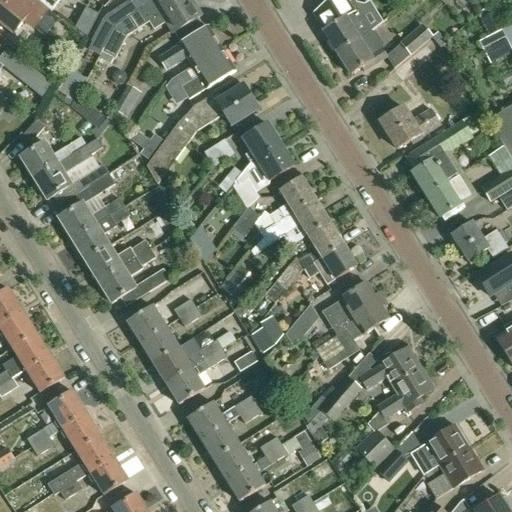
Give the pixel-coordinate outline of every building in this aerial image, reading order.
[(11,0),(0,0),(0,24),(13,35),(24,22),(43,37),(58,19),(50,12),(35,0),(25,0),(20,7),(11,0)] [(35,0),(50,12),(60,0),(35,0)] [(116,27),(114,25),(130,15),(134,13),(155,0),(136,0),(130,4),(129,3),(107,17),(102,22),(91,43),(92,44),(104,50),(115,28),(116,27)] [(165,22),(172,33),(200,15),(193,4),(190,0),(155,0),(134,13),(130,15),(114,25),(116,27),(115,28),(104,50),(102,53),(115,60),(127,37),(149,23),(153,29),(165,22)] [(332,52),(336,50),(338,53),(360,40),(372,32),(356,6),(352,9),(346,0),(331,0),(316,13),(326,30),(325,31),(329,38),(325,41),(332,52)] [(91,36),(100,12),(88,7),(78,31),(91,36)] [(481,20),(489,37),(478,43),(481,50),(483,49),(502,40),(505,38),(501,31),(492,14),(481,20)] [(511,47),(511,23),(502,29),(511,47)] [(208,27),(180,44),(158,58),(166,71),(192,56),(197,66),(207,60),(222,50),(208,27)] [(411,56),(432,38),(423,27),(402,45),(411,56)] [(360,40),(338,53),(352,75),(362,69),(364,72),(388,58),(383,49),(382,50),(383,45),(376,34),(373,33),(372,32),(360,40)] [(438,33),(432,38),(441,48),(446,44),(438,33)] [(7,50),(0,58),(0,65),(26,87),(37,74),(32,70),(16,56),(7,50)] [(207,60),(197,66),(204,76),(182,89),(190,101),(236,73),(222,50),(207,60)] [(81,91),(89,81),(76,71),(68,81),(81,91)] [(128,86),(113,112),(120,124),(124,118),(127,119),(141,93),(128,86)] [(178,126),(165,144),(152,161),(150,163),(147,168),(158,186),(197,131),(225,114),(233,126),(259,110),(244,86),(218,102),(214,96),(193,108),(179,124),(178,126)] [(511,107),(488,123),(511,161),(511,107)] [(422,139),(441,127),(442,126),(432,110),(412,122),(404,108),(381,122),(398,150),(420,137),(422,139)] [(36,122),(22,137),(30,145),(44,129),(36,122)] [(405,158),(415,173),(413,174),(427,196),(462,175),(448,153),(472,138),(462,122),(405,158)] [(265,156),(282,145),(269,124),(245,139),(252,152),(247,156),(253,165),(256,162),(265,156)] [(143,151),(140,156),(150,163),(152,161),(164,143),(154,136),(149,142),(143,151)] [(45,143),(21,159),(35,181),(86,148),(81,140),(54,157),(53,156),(45,143)] [(214,168),(234,155),(225,140),(205,153),(214,168)] [(86,148),(35,181),(48,201),(54,198),(59,207),(81,193),(108,176),(102,166),(99,169),(92,157),(103,151),(102,148),(97,141),(86,148)] [(296,167),(282,145),(265,156),(256,162),(253,165),(244,175),(237,183),(239,187),(248,182),(256,195),(270,186),(271,183),(296,167)] [(228,177),(236,184),(237,183),(244,175),(235,168),(228,177)] [(511,188),(511,169),(482,188),(491,202),(511,188)] [(476,196),(462,175),(427,196),(441,218),(451,212),(453,215),(465,208),(463,204),(476,196)] [(108,176),(81,193),(88,203),(102,194),(115,186),(108,176)] [(264,213),(261,217),(249,208),(233,229),(245,238),(254,226),(261,237),(263,236),(276,227),(292,217),(317,201),(304,179),(282,193),(289,204),(270,216),(264,213)] [(181,198),(179,194),(174,193),(170,196),(169,200),(171,205),(176,206),(180,203),(181,198)] [(511,207),(511,193),(500,201),(506,211),(511,207)] [(84,203),(65,215),(59,219),(72,240),(118,211),(124,207),(119,199),(106,208),(105,207),(92,216),(84,203)] [(276,227),(263,236),(261,237),(263,240),(251,253),(254,258),(303,225),(308,233),(310,237),(324,228),(332,224),(317,201),(292,217),(276,227)] [(124,207),(118,211),(72,240),(86,261),(111,246),(103,234),(130,217),(124,207)] [(484,239),(474,223),(453,236),(469,262),(488,250),(493,258),(508,248),(497,231),(484,239)] [(299,261),(297,257),(266,296),(276,304),(304,270),(306,272),(321,262),(339,251),(346,246),(332,224),(324,228),(310,237),(318,249),(299,261)] [(204,241),(204,233),(200,227),(189,240),(197,252),(204,241)] [(111,246),(86,261),(98,282),(135,260),(150,250),(145,241),(131,251),(130,249),(118,257),(111,246)] [(321,262),(306,272),(310,279),(320,273),(322,276),(328,286),(337,281),(359,267),(358,266),(346,246),(339,251),(321,262)] [(156,258),(150,250),(135,260),(98,282),(112,303),(120,298),(126,308),(170,280),(163,269),(136,287),(131,278),(144,270),(142,267),(156,258)] [(511,254),(478,276),(491,297),(511,284),(511,254)] [(222,288),(222,289),(224,291),(239,305),(251,291),(258,283),(240,268),(233,276),(222,288)] [(343,299),(343,300),(324,312),(336,332),(340,330),(338,327),(379,301),(368,284),(343,299)] [(0,326),(22,312),(9,290),(0,295),(0,326)] [(180,319),(197,309),(191,300),(174,311),(180,319)] [(340,330),(336,332),(339,336),(316,350),(329,370),(360,351),(354,342),(390,319),(379,301),(338,327),(340,330)] [(311,305),(286,335),(292,345),(304,338),(319,319),(311,305)] [(142,343),(168,327),(155,306),(129,322),(142,343)] [(202,317),(197,309),(180,319),(185,328),(202,317)] [(22,312),(0,326),(0,330),(12,350),(36,334),(22,312)] [(511,323),(505,327),(507,331),(496,338),(506,353),(511,349),(511,323)] [(180,348),(168,327),(142,343),(155,364),(180,348)] [(6,372),(0,375),(0,387),(1,387),(12,380),(26,371),(50,356),(36,334),(12,350),(19,361),(5,370),(6,372)] [(180,348),(155,364),(167,384),(223,349),(218,341),(201,351),(194,339),(180,348)] [(223,349),(167,384),(181,406),(206,390),(198,377),(229,358),(223,349)] [(362,362),(327,402),(307,426),(308,427),(307,427),(319,445),(328,440),(321,428),(329,419),(333,423),(362,390),(359,387),(362,383),(366,391),(387,377),(393,386),(420,369),(408,349),(393,358),(391,354),(378,363),(380,367),(372,371),(362,362)] [(235,362),(241,373),(258,362),(252,352),(235,362)] [(50,356),(26,371),(40,394),(40,395),(65,379),(50,356)] [(433,389),(420,369),(393,386),(398,394),(377,407),(385,420),(405,407),(409,412),(421,404),(418,398),(433,389)] [(1,387),(0,387),(0,396),(1,399),(18,389),(12,380),(1,387)] [(62,430),(87,415),(73,392),(48,407),(62,430)] [(257,406),(252,397),(223,415),(215,403),(189,419),(202,440),(228,424),(240,417),(257,406)] [(321,397),(313,408),(302,419),(307,426),(327,402),(321,397)] [(262,414),(257,406),(240,417),(245,425),(262,414)] [(87,415),(62,430),(76,452),(101,437),(87,415)] [(228,424),(202,440),(215,461),(241,445),(228,424)] [(428,444),(413,453),(421,466),(435,457),(441,466),(470,448),(456,425),(427,443),(428,444)] [(44,430),(27,441),(32,448),(49,438),(44,430)] [(356,449),(377,470),(396,451),(397,450),(376,430),(356,449)] [(101,437),(76,452),(83,463),(47,485),(54,496),(60,493),(76,483),(90,474),(115,459),(101,437)] [(49,438),(32,448),(37,457),(54,447),(49,438)] [(265,457),(282,447),(277,438),(260,449),(265,457)] [(254,465),(241,445),(215,461),(228,481),(254,465)] [(288,455),(282,447),(265,457),(271,466),(288,455)] [(470,448),(441,466),(446,474),(428,485),(437,499),(484,470),(470,447),(470,448)] [(0,469),(15,461),(7,449),(0,453),(0,469)] [(406,460),(396,451),(377,470),(390,483),(409,463),(406,460)] [(104,497),(129,482),(115,459),(90,474),(96,484),(104,497)] [(267,486),(254,465),(228,481),(241,502),(267,486)] [(76,483),(60,493),(65,501),(81,491),(76,483)] [(147,511),(137,495),(112,510),(113,511),(147,511)] [(295,511),(303,511),(314,505),(309,496),(292,507),(295,511)] [(460,503),(453,511),(511,511),(511,504),(509,504),(506,500),(503,499),(501,496),(489,503),(486,499),(470,509),(464,500),(460,503)] [(278,511),(273,502),(255,511),(278,511)]
